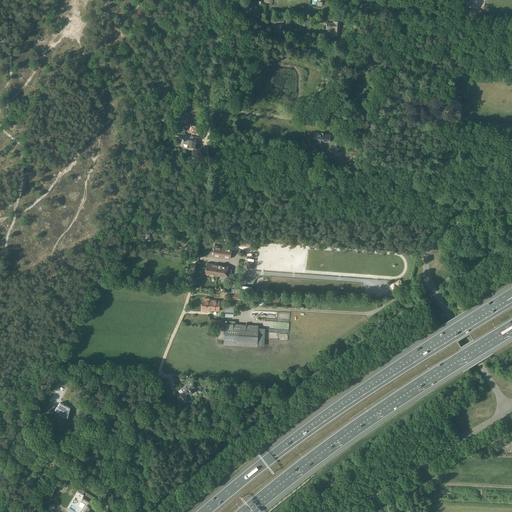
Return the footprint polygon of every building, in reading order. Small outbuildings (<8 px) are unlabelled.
[(432,2),(431,11),(439,11),(439,3),(440,3),(440,0),(435,0),(436,2),(432,2)] [(383,9),(384,9),(395,10),(394,12),(404,13),(406,13),(406,11),(407,3),(397,2),(396,4),(384,3),(384,4),(383,9)] [(243,5),(243,11),(244,11),(244,14),(251,14),(251,11),(254,11),(254,5),(251,5),(251,3),(244,3),(244,5),(243,5)] [(326,23),(326,28),(332,28),(334,28),(334,33),(333,33),(332,36),(339,37),(340,22),(334,21),(333,23),(326,23)] [(464,95),(464,83),(453,83),(453,85),(452,85),(452,95),(464,95)] [(181,116),(173,133),(179,134),(186,135),(192,136),(192,133),(194,133),(199,135),(199,134),(200,134),(200,132),(201,130),(201,129),(200,128),(199,128),(197,127),(197,126),(196,126),(193,125),(191,125),(189,129),(188,129),(187,132),(186,133),(184,133),(184,132),(182,132),(182,133),(179,132),(181,128),(180,128),(183,122),(188,124),(189,119),(182,116),(181,116)] [(314,132),(313,141),(329,143),(330,134),(314,132)] [(180,134),(179,137),(183,138),(182,139),(184,139),(183,143),(185,143),(188,144),(187,149),(195,150),(196,144),(195,144),(196,141),(192,140),(193,136),(180,134)] [(214,245),(213,256),(230,259),(231,248),(214,245)] [(207,263),(206,268),(227,271),(228,266),(207,263)] [(226,277),(227,271),(206,268),(205,274),(226,277)] [(224,317),(233,317),(233,306),(224,306),(224,317)] [(224,324),(223,344),(256,346),(258,325),(224,324)] [(190,380),(181,388),(186,394),(188,392),(190,394),(194,390),(193,388),(195,386),(190,380)] [(183,392),(177,397),(182,402),(187,398),(183,392)] [(60,402),(56,406),(50,403),(47,409),(51,411),(53,406),(55,408),(54,409),(58,412),(61,414),(60,416),(61,415),(65,417),(68,412),(68,413),(70,408),(63,405),(63,404),(64,404),(60,402)] [(72,422),(71,428),(79,430),(81,425),(72,422)] [(92,511),(94,509),(90,507),(92,504),(93,505),(95,502),(84,495),(82,498),(82,499),(81,501),(85,504),(80,511),(92,511)]
